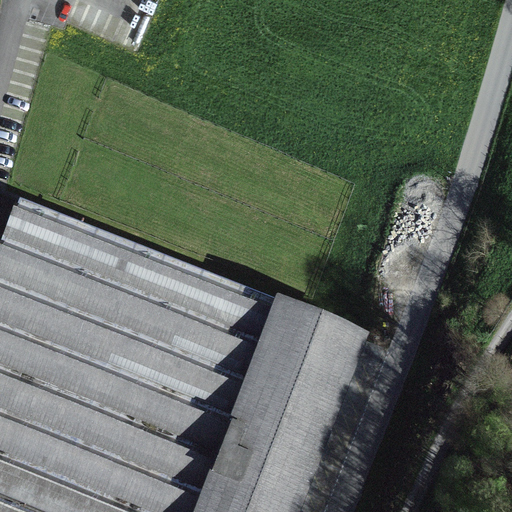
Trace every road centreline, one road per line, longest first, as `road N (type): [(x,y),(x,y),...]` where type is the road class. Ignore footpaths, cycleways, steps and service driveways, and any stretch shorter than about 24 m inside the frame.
road 1 (residential): [(511,28),(338,511)]
road 2 (track): [(511,319),(407,511)]
